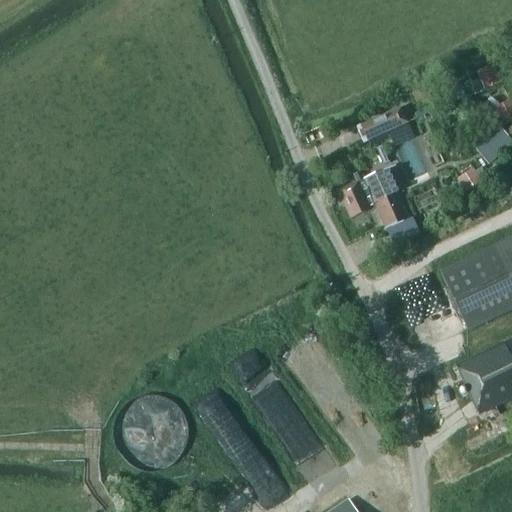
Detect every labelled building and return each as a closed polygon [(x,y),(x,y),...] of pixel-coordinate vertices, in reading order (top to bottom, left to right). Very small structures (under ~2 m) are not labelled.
[(484,91),(501,84),(493,66),(476,73),(479,80),(484,91)] [(475,95),(484,91),(479,80),(470,84),(475,95)] [(503,127),(511,122),(511,104),(510,100),(494,108),(503,127)] [(400,109),(361,127),(367,141),(406,124),(400,109)] [(488,166),(511,144),(511,142),(498,127),(473,149),(488,166)] [(394,166),(333,193),(339,206),(343,204),(350,219),(375,208),(384,228),(406,218),(395,192),(403,188),(394,166)] [(466,192),(480,184),(472,172),(459,180),(466,192)] [(511,308),(511,237),(439,272),(467,330),(511,308)] [(511,339),(454,366),(476,413),(488,407),(493,416),(457,433),(472,463),(511,443),(511,434),(501,413),(499,414),(494,404),(511,395),(511,339)] [(232,365),(252,396),(277,379),(257,349),(232,365)] [(248,430),(220,388),(195,405),(220,442),(226,437),(230,442),(248,430)] [(185,458),(181,403),(145,406),(146,415),(136,415),(138,437),(131,437),(133,462),(185,458)] [(354,511),(346,500),(328,511),(354,511)]
